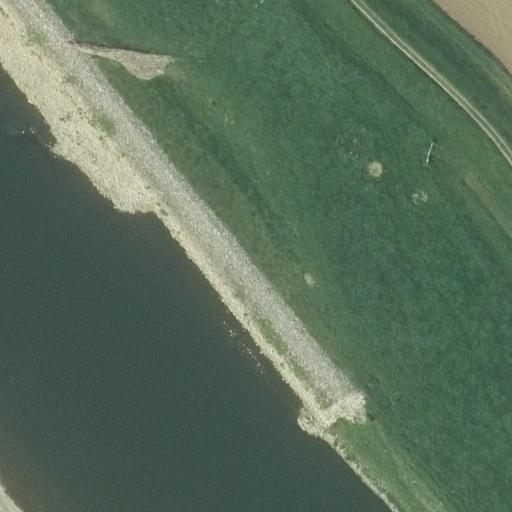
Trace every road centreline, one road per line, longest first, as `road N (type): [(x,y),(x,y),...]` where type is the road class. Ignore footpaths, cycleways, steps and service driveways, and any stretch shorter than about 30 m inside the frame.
road 1 (track): [(511,165),(487,129),(353,0)]
road 2 (track): [(511,242),(428,151)]
